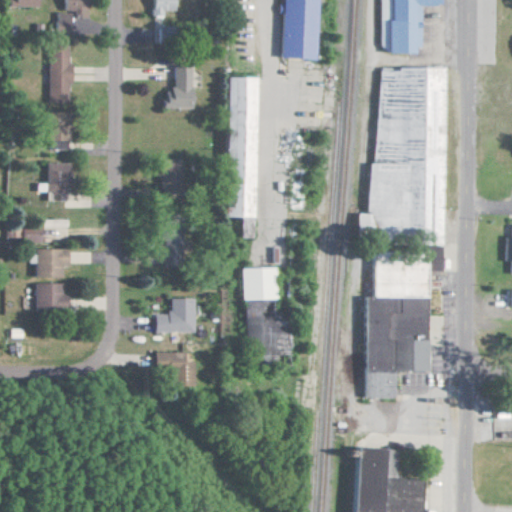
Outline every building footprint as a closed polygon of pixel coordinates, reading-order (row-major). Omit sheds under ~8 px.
[(59,0),(59,11),(69,11),(69,17),(81,18),(81,0),(59,0)] [(167,0),(146,0),(146,15),(157,15),(157,10),(168,10),(167,0)] [(277,0),(275,58),(310,59),(312,0),(277,0)] [(375,0),(377,52),(410,51),(410,47),(417,47),(417,5),(435,4),(434,0),(375,0)] [(64,34),(65,13),(51,12),(50,33),(64,34)] [(41,102),(62,102),(63,45),(42,45),(41,102)] [(184,108),(185,63),(164,63),(163,108),(184,108)] [(362,214),(352,213),(351,230),(358,232),(371,233),(376,234),(378,229),(384,230),(385,226),(397,226),(407,230),(421,234),(423,197),(412,196),(418,69),(381,67),(377,66),(374,76),(370,153),(364,171),(362,214)] [(247,238),(249,77),(221,77),(219,217),(233,217),(233,238),(247,238)] [(41,148),(60,149),(61,112),(42,111),(41,148)] [(62,163),(40,163),(41,201),(63,201),(62,163)] [(38,220),(39,242),(64,241),(63,219),(38,220)] [(159,267),(177,266),(175,225),(158,226),(159,267)] [(63,266),(63,249),(31,249),(31,277),(57,277),(57,266),(63,266)] [(359,398),(390,398),(390,371),(422,371),(422,253),(368,253),(368,296),(359,296),(359,398)] [(240,269),(242,362),(269,362),(268,323),(275,323),(275,313),(267,313),(267,299),(270,299),(270,268),(240,269)] [(31,311),(61,310),(61,283),(30,284),(31,311)] [(165,299),(165,314),(149,315),(150,333),(189,332),(189,298),(165,299)] [(189,386),(189,352),(195,352),(195,344),(178,344),(178,352),(150,352),(150,370),(167,370),(167,386),(189,386)] [(416,511),(418,481),(392,480),(393,450),(349,448),(346,511),(416,511)]
